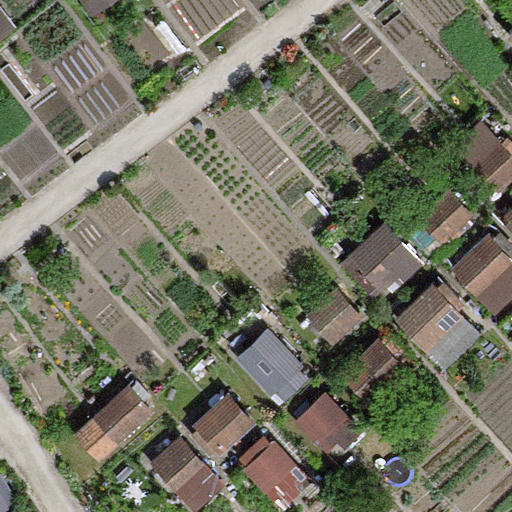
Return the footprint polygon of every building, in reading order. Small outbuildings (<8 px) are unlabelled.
[(80,0),(94,18),(116,0),(80,0)] [(0,39),(18,24),(0,2),(0,39)] [(511,142),(503,132),(475,158),(501,186),(511,175),(511,142)] [(450,178),(419,209),(448,238),(479,208),(450,178)] [(423,254),(386,212),(351,243),(354,248),(344,257),(370,286),(382,275),(392,281),(423,254)] [(511,243),(492,221),(452,258),(476,285),(511,251),(511,243)] [(433,270),(395,306),(425,338),(463,301),(433,270)] [(338,278),(306,305),(335,337),(366,310),(338,278)] [(270,320),(235,352),(270,391),(276,385),(285,394),(310,371),(301,362),(305,359),(270,320)] [(379,326),(341,362),(368,390),(406,355),(379,326)] [(157,403),(131,374),(94,409),(120,437),(157,403)] [(229,380),(192,413),(197,418),(191,424),(211,447),(219,440),(222,444),(258,412),(229,380)] [(366,425),(326,382),(293,413),(333,455),(366,425)] [(182,425),(150,456),(195,504),(227,474),(182,425)] [(319,475),(276,431),(271,436),(264,429),(241,451),(249,459),(243,462),(286,506),(319,475)]
